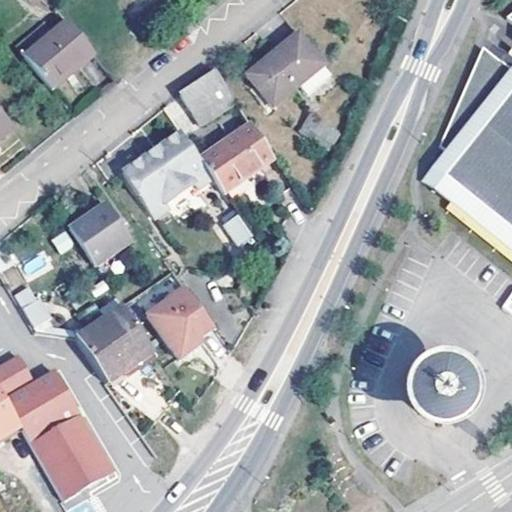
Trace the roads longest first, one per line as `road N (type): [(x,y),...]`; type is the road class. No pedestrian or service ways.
road 1 (secondary): [(434,0),(283,338),(243,411),(162,511)]
road 2 (secondary): [(218,511),(277,422),(466,0)]
road 3 (residential): [(263,0),(0,212)]
